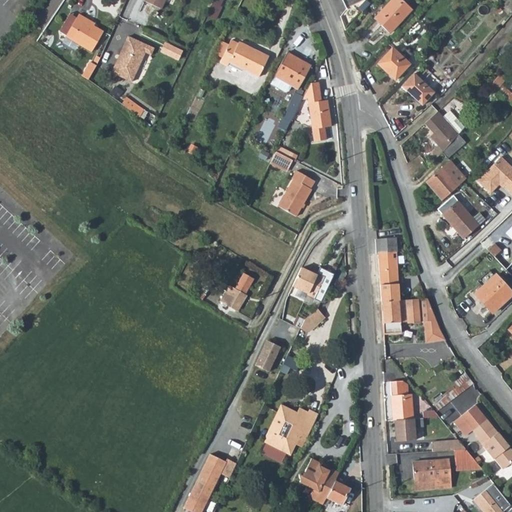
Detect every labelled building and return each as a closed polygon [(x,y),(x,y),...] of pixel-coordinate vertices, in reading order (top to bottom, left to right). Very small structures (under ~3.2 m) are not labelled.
[(411,10),(401,0),(390,0),(374,18),(390,33),(411,10)] [(499,0),(511,11),(511,1),(510,0),(499,0)] [(212,3),(206,15),(214,19),(219,7),(212,3)] [(68,35),(79,16),(73,12),(62,31),(68,35)] [(87,17),(81,13),(79,16),(68,35),(68,36),(93,50),(104,31),(95,25),(86,19),(87,17)] [(149,45),(129,35),(112,71),(132,81),(146,51),(149,45)] [(237,45),(230,41),(227,47),(221,60),(219,64),(227,68),(229,64),(258,78),(268,58),(254,50),(252,53),(245,49),(246,46),(238,42),(237,45)] [(165,43),(161,53),(178,61),(182,51),(165,43)] [(227,47),(221,43),(214,57),(221,60),(227,47)] [(149,45),(146,51),(152,54),(155,47),(149,45)] [(409,64),(391,47),(377,63),(395,80),(409,64)] [(310,66),(286,53),(273,77),(274,77),(272,82),(287,90),(290,86),(297,90),(310,66)] [(87,65),(82,74),(88,78),(93,69),(87,65)] [(433,93),(413,74),(401,86),(422,105),(433,93)] [(490,84),(497,90),(501,84),(495,78),(490,84)] [(317,82),(309,83),(301,99),(307,98),(308,108),(314,140),(325,139),(323,127),(330,126),(326,100),(317,101),(317,97),(319,96),(317,82)] [(511,104),(511,103),(511,92),(502,84),(501,84),(497,90),(496,91),(511,104)] [(137,104),(126,96),(120,103),(133,113),(137,104)] [(303,109),(308,108),(307,98),(301,99),(297,105),(297,106),(303,109)] [(284,119),(280,129),(284,131),(290,120),(297,106),(297,105),(290,101),(281,118),(284,119)] [(259,107),(253,104),(247,118),(253,121),(259,107)] [(303,109),(297,106),(290,120),(296,123),(303,109)] [(430,150),(437,157),(442,151),(458,133),(465,126),(450,111),(443,117),(437,111),(424,123),(432,132),(430,135),(437,143),(430,150)] [(466,140),(458,133),(442,151),(448,156),(466,140)] [(287,168),(292,160),(275,151),(269,162),(279,168),(281,165),(287,168)] [(498,184),(499,182),(503,186),(511,194),(511,168),(500,156),(476,181),(489,193),(498,184)] [(425,182),(440,200),(457,186),(447,174),(454,167),(449,161),(425,182)] [(316,182),(298,170),(293,178),(294,179),(278,204),(296,215),(313,190),(311,189),(316,182)] [(473,218),(453,195),(437,209),(442,214),(441,215),(462,239),(484,219),(479,213),(473,218)] [(378,254),(381,301),(398,300),(394,238),(375,239),(375,254),(378,254)] [(292,285),(301,289),(310,272),(301,267),(292,285)] [(242,272),(236,284),(247,289),(253,278),(242,272)] [(307,295),(314,298),(325,276),(317,273),(316,275),(310,272),(301,289),(307,292),(307,295)] [(215,280),(205,273),(195,287),(204,294),(215,280)] [(511,293),(494,275),(473,294),(491,313),(511,293)] [(244,294),(247,289),(236,284),(233,288),(228,285),(219,301),(236,311),(245,294),(244,294)] [(400,323),(422,321),(424,342),(446,340),(427,298),(398,300),(381,301),(383,334),(400,333),(400,323)] [(304,317),(300,326),(308,330),(319,316),(316,310),(304,317)] [(268,340),(256,365),(271,372),(283,347),(268,340)] [(389,386),(392,420),(394,420),(412,419),(410,394),(403,394),(402,386),(389,386)] [(432,403),(438,410),(453,399),(448,392),(432,403)] [(474,436),(492,458),(493,458),(502,468),(509,462),(507,459),(511,455),(511,449),(509,447),(506,447),(503,443),(505,441),(474,403),(460,415),(471,429),(476,434),(474,436)] [(297,412),(280,404),(262,441),(289,454),(297,439),(303,441),(313,420),(297,412)] [(299,408),(297,412),(313,420),(317,413),(309,409),(307,412),(299,408)] [(471,429),(460,415),(453,420),(465,434),(471,429)] [(414,440),(413,419),(412,419),(394,420),(396,441),(414,440)] [(431,443),(432,451),(449,450),(465,449),(458,441),(431,443)] [(456,471),(481,469),(465,449),(449,450),(450,465),(455,465),(456,471)] [(211,455),(185,507),(194,511),(202,511),(222,473),(231,477),(237,464),(228,459),(226,462),(211,455)] [(309,494),(310,496),(324,469),(320,467),(319,463),(311,459),(304,473),(299,475),(297,477),(299,481),(299,482),(312,489),(309,494)] [(449,459),(412,462),(415,491),(451,488),(449,459)] [(311,500),(321,505),(326,497),(334,482),(338,473),(330,469),(327,471),(324,469),(310,496),(311,500)] [(348,489),(334,482),(326,497),(340,505),(348,489)] [(493,483),(473,501),(481,511),(504,511),(511,507),(493,483)]
